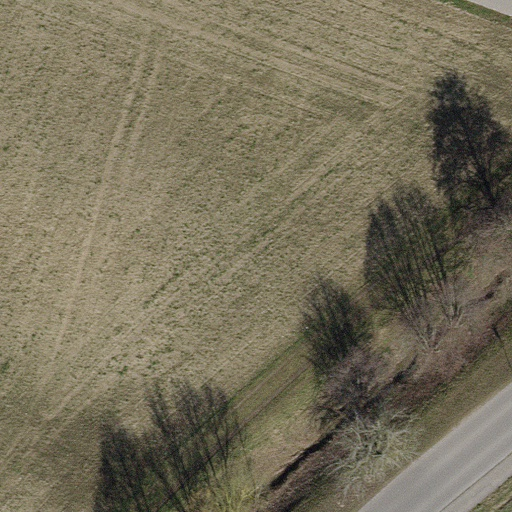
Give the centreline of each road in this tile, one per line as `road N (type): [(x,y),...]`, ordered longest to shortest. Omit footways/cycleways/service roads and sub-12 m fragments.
road 1 (track): [(145,511),(301,352),(511,184)]
road 2 (residential): [(395,511),(511,413)]
